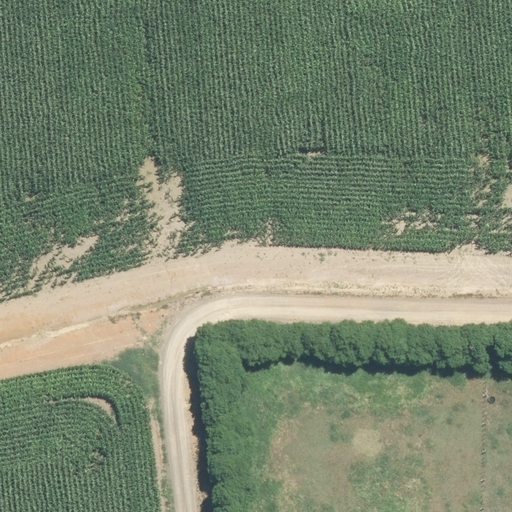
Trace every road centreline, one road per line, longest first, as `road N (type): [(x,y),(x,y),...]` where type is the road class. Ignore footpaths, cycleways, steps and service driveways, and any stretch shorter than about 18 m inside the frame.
road 1 (track): [(511,315),(190,306),(213,511)]
road 2 (track): [(190,306),(0,347)]
